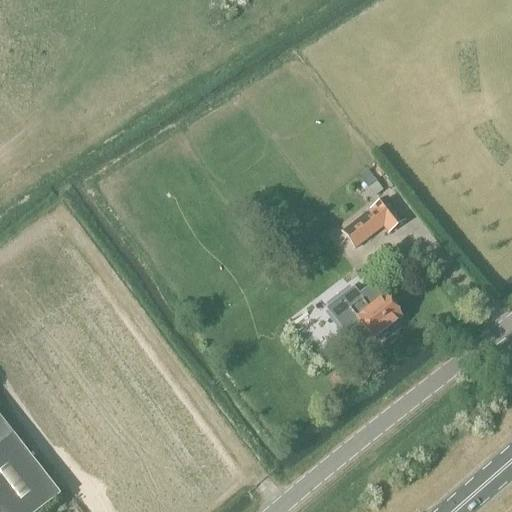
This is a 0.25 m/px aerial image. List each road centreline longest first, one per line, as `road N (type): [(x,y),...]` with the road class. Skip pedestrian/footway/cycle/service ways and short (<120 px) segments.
road 1 (track): [(0,255),(46,217),(65,215),(281,506)]
road 2 (unclassified): [(275,511),(511,322)]
